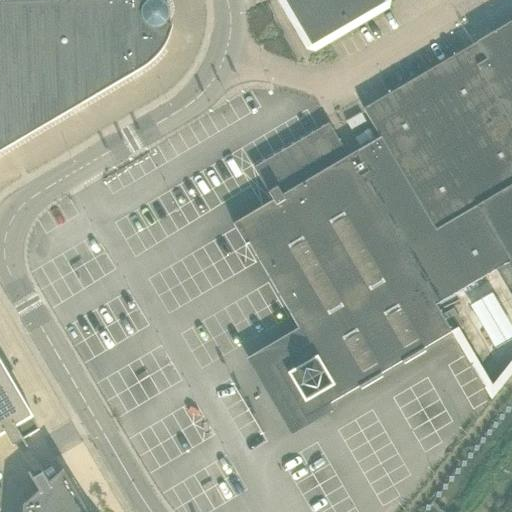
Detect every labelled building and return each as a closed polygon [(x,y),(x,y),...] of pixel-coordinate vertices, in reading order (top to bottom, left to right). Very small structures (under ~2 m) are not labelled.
[(71,0),(0,3),(0,152),(138,71),(151,62),(158,55),(166,43),(171,30),(171,27),(170,27),(170,28),(166,24),(168,22),(169,20),(169,17),(170,15),(169,12),(169,9),(168,7),(166,5),(164,3),(162,2),(160,1),(157,0),(151,0),(150,1),(147,2),(145,3),(140,0),(71,0)] [(384,3),(382,0),(284,0),(311,46),(384,3)] [(380,138),(359,150),(348,157),(328,124),(328,125),(330,129),(261,169),(260,169),(272,191),(268,193),(273,201),(233,224),(245,245),(248,244),(309,346),(274,367),(290,393),(305,419),(451,333),(491,400),(511,373),(511,21),(473,45),(363,110),(380,138)] [(0,434),(3,433),(12,448),(22,442),(26,448),(27,447),(22,439),(38,430),(0,366),(0,434)] [(85,511),(83,507),(62,472),(48,484),(42,473),(32,479),(29,474),(28,474),(39,493),(23,507),(23,511),(85,511)]
